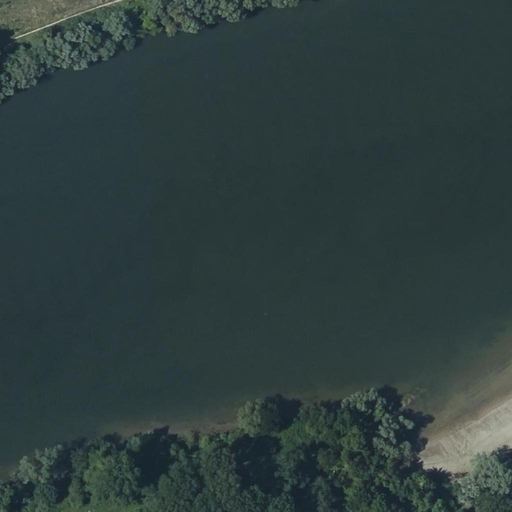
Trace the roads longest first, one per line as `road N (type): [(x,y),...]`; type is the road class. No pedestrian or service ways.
road 1 (track): [(420,511),(316,449),(219,465),(64,511)]
road 2 (track): [(135,0),(0,49)]
